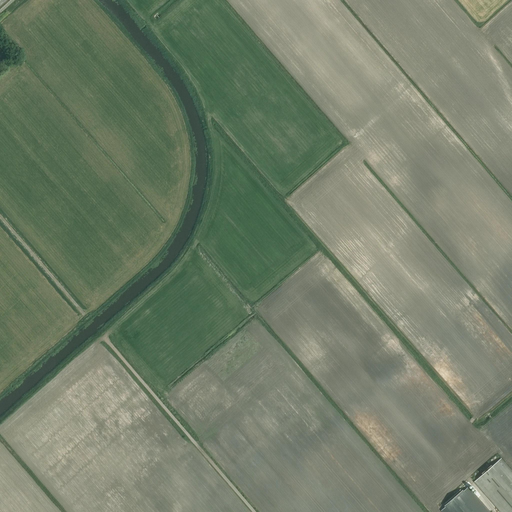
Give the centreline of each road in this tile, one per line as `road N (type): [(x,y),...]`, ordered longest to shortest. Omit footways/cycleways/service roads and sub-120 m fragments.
road 1 (track): [(255,511),(105,338)]
road 2 (track): [(82,312),(0,216)]
